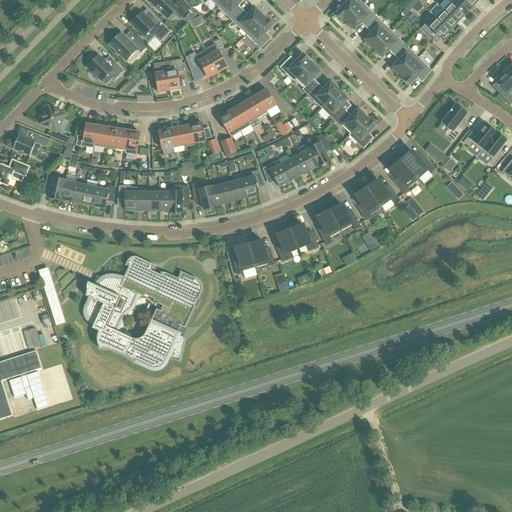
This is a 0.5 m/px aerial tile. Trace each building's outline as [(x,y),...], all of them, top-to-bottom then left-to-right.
[(173,2),(170,0),(152,0),(151,2),(156,7),(154,8),(160,14),(161,13),(166,18),(172,13),(174,15),(176,13),(180,18),(180,19),(190,9),(181,0),(180,0),(176,4),(174,1),(173,2)] [(210,0),(219,8),(226,0),(210,0)] [(233,21),(240,13),(235,8),(243,0),(226,0),(219,8),(233,21)] [(346,22),(363,5),(358,0),(340,0),(345,5),(336,14),(342,20),(343,18),(346,22)] [(463,0),(451,0),(449,2),(451,4),(464,16),(472,8),(463,0)] [(463,0),(472,8),(479,0),(463,0)] [(444,11),(457,24),(464,16),(451,4),(444,11)] [(369,26),(377,18),(363,5),(346,22),(349,24),(347,25),(352,30),(353,29),(354,30),(363,21),(369,26)] [(246,35),(263,17),(261,15),(263,14),(258,9),(256,10),(255,9),(245,18),(240,13),(233,21),(246,35)] [(442,9),(435,18),(449,31),(457,24),(444,11),(442,9)] [(141,12),(130,24),(143,36),(141,37),(148,44),(155,37),(160,43),(170,33),(154,17),(150,21),(141,12)] [(197,18),(201,25),(206,22),(200,17),(197,18)] [(263,17),(246,35),(261,49),(269,40),(264,35),(273,25),(267,20),(263,17)] [(373,49),(391,31),(377,18),(369,26),(374,31),(365,41),(366,42),(365,43),(370,48),(371,47),(373,49)] [(425,24),(420,29),(432,40),(437,35),(440,38),(442,40),(449,31),(435,18),(427,26),(425,24)] [(396,53),(404,45),(391,31),(373,49),(376,51),(375,52),(379,57),(381,56),(382,58),(391,48),(396,53)] [(121,33),(109,45),(115,51),(115,53),(118,56),(120,56),(126,62),(137,50),(141,54),(146,49),(136,38),(130,44),(127,40),(121,33)] [(214,44),(204,49),(205,51),(209,57),(218,73),(228,67),(220,54),(225,51),(219,40),(214,43),(214,44)] [(401,76),(418,58),(404,45),(396,53),(402,58),(393,67),(394,69),(393,70),(398,75),(399,74),(401,76)] [(195,53),(189,56),(195,68),(201,65),(208,78),(218,73),(209,57),(205,51),(196,56),(195,53)] [(289,59),(280,68),(294,82),(297,80),(297,79),(311,64),(308,61),(309,60),(303,54),(294,64),(289,59)] [(98,56),(87,67),(93,72),(92,73),(96,78),(97,77),(101,81),(107,76),(110,76),(115,80),(124,71),(115,63),(110,68),(98,56)] [(418,58),(401,76),(404,79),(403,80),(409,86),(418,76),(424,81),(431,71),(418,58)] [(182,60),(165,63),(166,72),(169,91),(180,89),(178,73),(184,72),(182,60)] [(165,63),(154,65),(157,85),(155,86),(156,92),(158,91),(158,92),(169,91),(166,72),(165,63)] [(311,64),(297,79),(297,80),(305,88),(303,90),(308,95),(316,87),(311,82),(320,73),(319,71),(320,70),(315,65),(314,66),(311,64)] [(511,80),(504,72),(495,80),(504,90),(499,94),(510,106),(511,104),(511,80)] [(134,81),(123,91),(127,95),(138,85),(134,81)] [(322,109),(339,91),(337,89),(338,87),(333,82),(332,84),(330,82),(321,92),(316,87),(308,95),(322,109)] [(267,90),(257,96),(266,111),(276,106),(267,90)] [(335,122),(344,114),(338,109),(348,100),(346,98),(348,97),(343,92),(341,93),(339,91),(322,109),(335,122)] [(257,96),(248,101),(257,117),(266,111),(257,96)] [(248,101),(239,107),(248,122),(257,117),(248,101)] [(465,129),(459,124),(467,114),(466,113),(467,112),(460,107),(459,108),(456,105),(448,115),(446,114),(441,121),(443,122),(441,124),(448,129),(444,135),(454,143),(465,129)] [(41,120),(39,125),(57,133),(66,115),(48,106),(46,111),(43,112),(40,117),(41,120)] [(239,107),(229,113),(241,132),(251,126),(248,122),(239,107)] [(344,114),(335,122),(340,127),(342,126),(350,135),(367,118),(365,115),(366,115),(361,110),(359,111),(358,110),(351,117),(349,119),(344,114)] [(229,113),(220,118),(229,133),(231,138),(241,132),(229,113)] [(350,135),(349,136),(363,150),(372,140),(367,135),(376,126),(371,120),(370,121),(367,118),(350,135)] [(472,132),(463,143),(469,148),(473,144),(482,151),(497,132),(495,130),(496,129),(488,123),(487,124),(487,123),(477,136),(472,132)] [(202,124),(191,126),(195,143),(206,141),(205,139),(211,138),(209,128),(203,130),(202,124)] [(94,149),(94,146),(97,127),(86,125),(83,147),(94,149)] [(195,146),(195,143),(191,126),(181,128),(184,146),(184,148),(195,146)] [(97,127),(94,146),(105,148),(108,128),(97,127)] [(108,128),(105,148),(115,150),(119,130),(108,128)] [(181,128),(170,130),(174,148),(184,146),(181,128)] [(119,130),(115,150),(126,151),(126,149),(129,132),(119,130)] [(170,130),(159,132),(163,150),(164,157),(171,156),(172,160),(176,159),(173,148),(170,130)] [(19,136),(13,150),(30,157),(36,144),(47,149),(50,140),(28,131),(25,139),(19,136)] [(126,151),(125,154),(137,156),(137,151),(140,133),(129,132),(126,149),(126,151)] [(273,132),(268,135),(271,140),(276,137),(273,132)] [(497,132),(482,151),(492,159),(488,163),(494,168),(503,156),(498,153),(508,140),(507,140),(508,139),(500,133),(499,133),(497,132)] [(59,134),(56,140),(66,144),(69,139),(68,138),(59,134)] [(268,135),(263,139),(266,143),(271,140),(268,135)] [(317,142),(308,147),(309,149),(310,152),(318,166),(318,167),(319,168),(330,162),(324,151),(330,148),(325,138),(324,138),(322,135),(316,139),(318,141),(317,142)] [(237,152),(232,138),(221,142),(226,157),(227,156),(228,159),(238,155),(237,152)] [(284,148),(291,144),(288,138),(281,142),(284,148)] [(309,149),(298,155),(307,172),(318,167),(318,166),(310,152),(309,149)] [(419,160),(411,152),(401,161),(418,180),(428,171),(430,174),(435,169),(424,156),(419,160)] [(72,154),(70,162),(77,163),(79,156),(72,154)] [(298,155),(288,160),(298,177),(307,172),(298,155)] [(288,160),(279,165),(288,182),(298,177),(288,160)] [(401,161),(391,170),(399,179),(395,183),(406,196),(411,191),(409,188),(418,180),(401,161)] [(0,184),(1,185),(2,184),(8,186),(12,176),(14,177),(17,176),(18,173),(24,176),(25,177),(29,168),(13,162),(10,170),(0,165),(0,184)] [(511,180),(511,164),(510,163),(500,175),(507,181),(509,178),(511,180)] [(272,164),(263,169),(263,171),(268,181),(274,178),(279,187),(288,182),(279,165),(274,168),(272,164)] [(248,178),(242,179),(247,198),(259,195),(256,184),(264,182),(259,171),(247,174),(248,178)] [(61,201),(61,200),(65,183),(65,181),(49,177),(46,185),(51,186),(49,198),(61,201)] [(242,179),(232,182),(233,186),(237,201),(247,198),(242,179)] [(367,188),(382,209),(392,201),(393,203),(398,198),(390,186),(385,190),(378,180),(367,188)] [(61,200),(72,202),(75,183),(65,181),(65,183),(61,200)] [(232,182),(221,185),(226,204),(237,201),(233,186),(232,182)] [(86,185),(75,183),(72,202),(82,204),(85,189),(86,185)] [(203,183),(192,186),(193,191),(194,202),(195,202),(201,200),(202,201),(204,211),(216,207),(216,206),(212,190),(211,188),(204,189),(203,183)] [(487,183),(476,196),(482,201),(493,188),(487,183)] [(96,188),(86,185),(85,189),(82,204),(93,207),(96,188)] [(221,185),(211,188),(212,190),(216,206),(226,204),(221,185)] [(119,188),(118,200),(125,201),(125,211),(138,211),(138,193),(138,188),(131,188),(131,187),(120,186),(119,188)] [(170,212),(169,212),(169,213),(182,213),(182,202),(189,203),(189,191),(188,186),(177,186),(170,186),(170,190),(170,193),(170,195),(170,212)] [(115,188),(109,187),(109,190),(98,188),(96,188),(93,207),(94,207),(105,209),(107,199),(114,200),(115,188)] [(371,216),(382,209),(367,188),(356,196),(363,205),(358,209),(367,221),(372,217),(371,216)] [(459,200),(464,196),(457,188),(452,193),(459,200)] [(138,193),(138,211),(148,212),(149,193),(138,193)] [(149,193),(148,212),(159,212),(159,193),(149,193)] [(159,193),(159,212),(169,212),(170,212),(170,195),(170,193),(159,193)] [(330,211),(341,232),(352,226),(355,231),(361,228),(353,212),(348,215),(342,205),(330,211)] [(418,217),(424,213),(420,207),(414,212),(418,217)] [(330,238),(341,232),(330,211),(318,218),(324,228),(319,231),(327,246),(333,243),(330,238)] [(412,222),(418,217),(414,212),(408,216),(412,222)] [(291,230),(298,249),(306,246),(309,252),(313,251),(319,248),(313,234),(308,236),(303,225),(291,230)] [(291,252),(298,249),(291,230),(278,235),(283,246),(277,249),(283,262),(293,258),(291,252)] [(249,245),(256,269),(268,266),(269,267),(275,266),(271,251),(265,252),(262,241),(249,245)] [(244,273),(256,269),(249,245),(236,248),(239,260),(234,261),(238,276),(244,274),(244,273)] [(162,274),(161,276),(151,271),(154,266),(155,266),(138,257),(137,257),(136,257),(135,257),(134,257),(133,257),(131,258),(130,258),(130,259),(129,260),(128,261),(127,262),(125,266),(129,268),(123,279),(114,278),(113,277),(111,277),(109,277),(108,278),(106,278),(105,279),(104,279),(102,280),(101,281),(100,282),(98,283),(97,284),(96,285),(96,287),(88,283),(87,284),(87,285),(87,286),(87,287),(87,288),(87,289),(87,291),(87,292),(87,293),(87,294),(86,295),(86,296),(91,299),(87,308),(87,309),(86,310),(86,311),(86,312),(86,313),(86,314),(87,315),(87,316),(88,317),(88,318),(89,319),(89,320),(90,320),(91,321),(92,322),(95,323),(93,329),(99,331),(98,334),(98,335),(97,336),(97,338),(97,339),(97,341),(97,342),(97,344),(98,345),(99,347),(99,348),(102,350),(102,349),(103,349),(106,349),(108,350),(111,350),(113,351),(116,352),(126,357),(129,359),(131,361),(133,363),(134,362),(133,361),(134,360),(150,368),(151,368),(153,368),(155,369),(156,369),(157,368),(158,368),(159,368),(161,367),(162,366),(163,365),(164,364),(164,363),(165,363),(168,355),(180,358),(179,361),(180,361),(185,342),(185,341),(184,340),(184,339),(183,338),(182,337),(177,335),(181,327),(184,328),(201,293),(201,292),(202,291),(202,290),(202,289),(202,288),(202,287),(202,286),(201,285),(201,284),(200,283),(200,282),(199,281),(198,281),(198,280),(197,279),(196,279),(195,279),(180,272),(180,273),(181,273),(178,279),(167,274),(166,274),(165,273),(164,273),(162,273),(161,273),(161,274),(162,274)] [(48,268),(39,271),(42,280),(51,277),(48,268)] [(56,326),(66,323),(51,277),(42,280),(56,326)] [(293,288),(300,284),(297,278),(289,281),(293,288)] [(0,304),(0,320),(19,317),(15,301),(0,304)] [(49,315),(41,317),(44,326),(51,323),(49,315)] [(35,348),(42,346),(36,328),(29,330),(35,348)] [(482,349),(468,354),(470,359),(484,354),(482,349)] [(36,351),(0,362),(0,419),(12,416),(1,381),(42,368),(36,351)]
